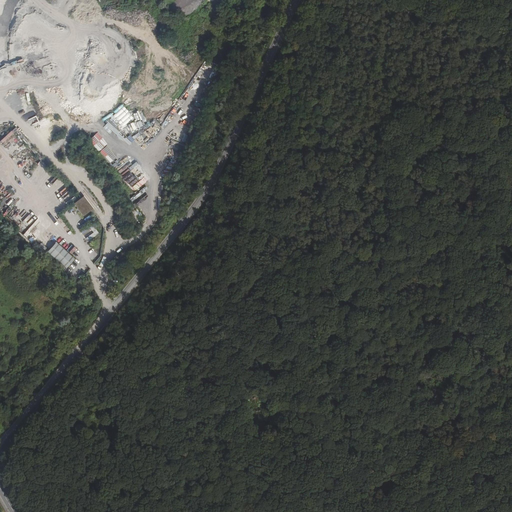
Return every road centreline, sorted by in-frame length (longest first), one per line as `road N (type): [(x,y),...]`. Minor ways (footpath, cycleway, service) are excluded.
road 1 (tertiary): [(296,0),(196,207),(0,447)]
road 2 (unknown): [(103,276),(112,223),(102,198),(23,122),(0,122)]
